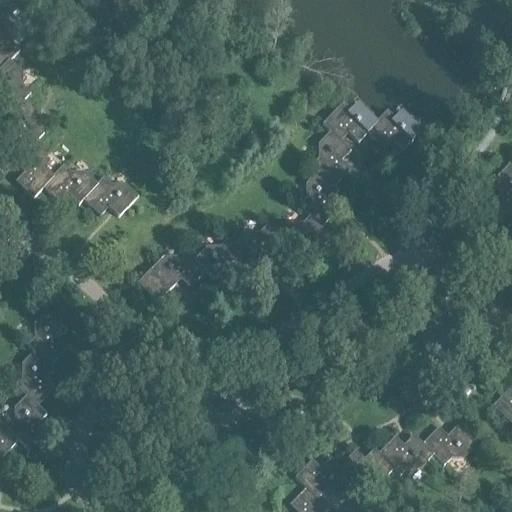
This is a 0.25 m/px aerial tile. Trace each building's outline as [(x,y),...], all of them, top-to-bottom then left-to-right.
[(79,0),(90,10),(97,2),(111,1),(112,0),(79,0)] [(0,72),(9,63),(9,64),(20,53),(12,46),(12,32),(0,20),(0,72)] [(0,92),(0,110),(8,118),(23,103),(30,97),(22,89),(22,75),(9,64),(9,63),(0,72),(0,86),(3,89),(0,92)] [(8,118),(3,123),(7,127),(11,123),(17,129),(5,141),(22,157),(22,158),(33,146),(33,147),(43,136),(36,129),(35,115),(23,103),(8,118)] [(321,128),(329,135),(330,135),(340,144),(351,132),(357,138),(354,141),(358,145),(367,136),(366,136),(377,125),(376,124),(365,113),(351,113),(343,105),(321,128)] [(387,113),(376,124),(377,125),(366,136),(367,136),(383,152),(395,140),(402,146),(398,149),(402,153),(421,133),(409,121),(395,121),(387,113)] [(311,169),(317,175),(317,174),(333,189),(349,172),(337,160),(343,154),(346,157),(350,153),(340,144),(330,135),(329,135),(318,147),(318,161),(311,169)] [(46,158),(33,147),(33,146),(22,158),(22,157),(13,166),(17,170),(21,166),(27,172),(15,185),(33,202),(43,191),(42,190),(53,179),(46,172),(46,158)] [(494,206),(510,221),(511,222),(511,220),(511,167),(492,187),(496,191),(499,187),(506,193),(494,206)] [(78,208),(83,203),(82,203),(97,187),(84,175),(71,175),(63,168),(53,179),(42,190),(43,191),(59,207),(72,194),(78,200),(74,204),(78,208)] [(321,229),(337,212),(324,200),(330,194),(334,197),(338,193),(333,189),(317,174),(317,175),(305,187),(306,201),(298,209),(309,219),(310,219),(321,229)] [(82,203),(83,203),(99,219),(111,206),(118,212),(114,216),(118,220),(137,200),(124,187),(110,187),(103,180),(97,187),(82,203)] [(289,226),(277,238),(277,239),(288,250),(296,258),(300,254),(297,251),(303,245),(315,257),(332,239),(321,229),(310,219),(309,219),(303,226),(289,226)] [(277,239),(277,238),(266,228),(259,236),(245,236),(234,248),(233,249),(248,264),(253,268),(257,264),(253,261),(259,255),(272,267),(288,250),(277,239)] [(206,250),(194,262),(194,263),(205,274),(213,282),(217,278),(214,275),(220,269),(232,281),(248,264),(233,249),(234,248),(227,242),(220,250),(206,250)] [(162,260),(150,273),(137,287),(157,306),(174,288),(170,285),(176,279),(189,291),(205,274),(194,263),(194,262),(184,252),(176,260),(162,260)] [(34,341),(26,349),(33,355),(33,354),(49,369),(50,369),(49,369),(65,352),(53,340),(58,334),(62,337),(66,333),(46,314),(33,327),(34,341)] [(21,381),(14,389),(25,399),(26,398),(37,409),(53,392),(40,380),(46,374),(50,377),(54,373),(50,369),(49,369),(33,354),(33,355),(21,367),(21,369),(21,381)] [(511,392),(494,409),(511,426),(511,392)] [(7,432),(18,443),(29,454),(45,436),(33,424),(39,418),(42,421),(46,417),(37,409),(26,398),(25,399),(13,411),(14,424),(14,425),(7,432)] [(0,458),(2,460),(18,443),(7,432),(0,424),(0,458)] [(433,458),(432,458),(443,469),(451,461),(464,461),(477,448),(457,429),(453,433),(457,436),(451,442),(438,430),(422,447),(433,458)] [(394,440),(378,456),(378,457),(393,472),(400,478),(407,471),(421,471),(432,458),(433,458),(422,447),(413,438),(409,442),(413,446),(407,452),(394,440)] [(355,454),(339,470),(338,471),(350,482),(349,482),(360,492),(367,485),(381,484),(393,472),(378,457),(378,456),(374,452),(370,456),(373,460),(367,466),(355,454)] [(294,481),(305,491),(306,491),(317,502),(317,501),(324,494),(338,494),(349,482),(350,482),(338,471),(339,470),(330,462),(326,466),(330,469),(324,475),(311,463),(294,481)] [(327,511),(328,511),(317,501),(317,502),(306,491),(305,491),(289,508),(293,511),(327,511)]
